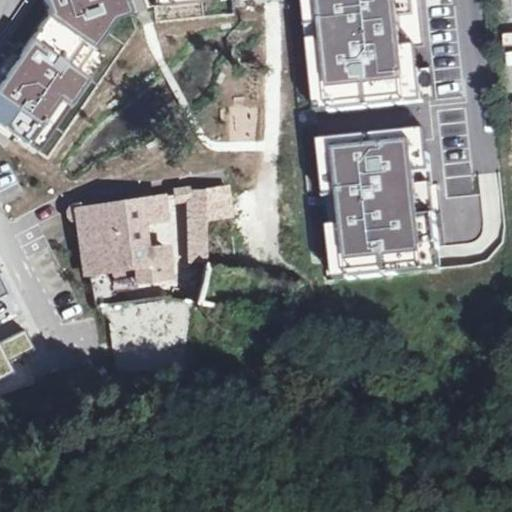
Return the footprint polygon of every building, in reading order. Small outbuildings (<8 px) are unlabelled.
[(42,0),(48,14),(20,54),(0,83),(0,128),(28,147),(28,146),(59,102),(69,109),(70,109),(90,81),(79,73),(107,31),(98,24),(106,12),(126,5),(128,4),(126,0),(42,0)] [(312,0),(305,1),(311,57),(324,56),(318,0),(312,0)] [(315,87),(328,85),(331,112),(331,114),(380,108),(380,107),(423,103),(420,73),(419,73),(405,75),(402,49),(403,49),(398,0),(318,0),(324,56),(311,57),(310,57),(313,87),(315,87)] [(130,15),(126,5),(106,12),(98,24),(107,31),(113,21),(130,15)] [(0,83),(20,54),(11,48),(0,64),(0,83)] [(403,49),(402,49),(405,75),(419,73),(418,59),(416,48),(403,49)] [(331,112),(328,85),(315,87),(317,114),(331,112)] [(59,102),(28,146),(38,153),(69,109),(59,102)] [(385,134),(333,140),(334,141),(338,178),(324,180),(323,180),(325,199),(340,197),(343,226),(349,279),(349,280),(442,270),(441,259),(436,215),(435,215),(420,216),(417,189),(432,187),(433,187),(430,156),(414,157),(411,132),(385,135),(385,134)] [(320,143),(324,180),(338,178),(334,141),(320,143)] [(232,186),(203,191),(206,223),(235,218),(232,186)] [(417,189),(420,216),(435,215),(432,187),(417,189)] [(182,194),(188,265),(208,263),(206,223),(203,191),(182,194)] [(143,250),(139,219),(163,219),(161,197),(83,211),(75,207),(68,209),(66,212),(67,218),(76,223),(85,270),(133,263),(137,282),(168,278),(165,250),(143,250)] [(334,280),(349,279),(343,226),(329,227),(334,280)] [(254,273),(210,266),(204,291),(294,305),(298,280),(254,273)] [(0,380),(13,373),(9,364),(35,351),(25,331),(0,344),(0,380)]
